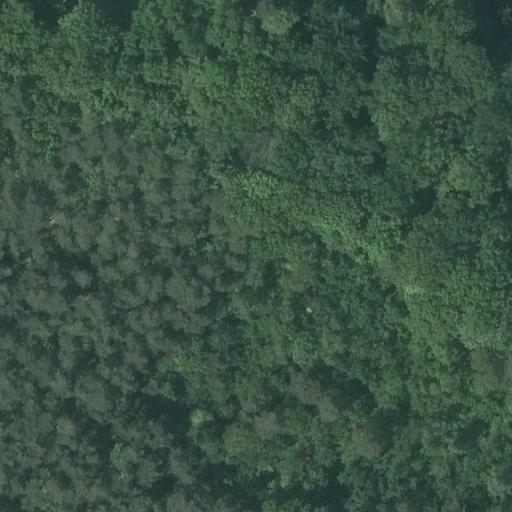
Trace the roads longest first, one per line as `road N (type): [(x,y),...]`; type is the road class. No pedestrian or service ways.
road 1 (track): [(462,270),(0,31)]
road 2 (unknown): [(157,0),(260,96),(511,226)]
road 3 (track): [(358,0),(437,186),(462,270)]
